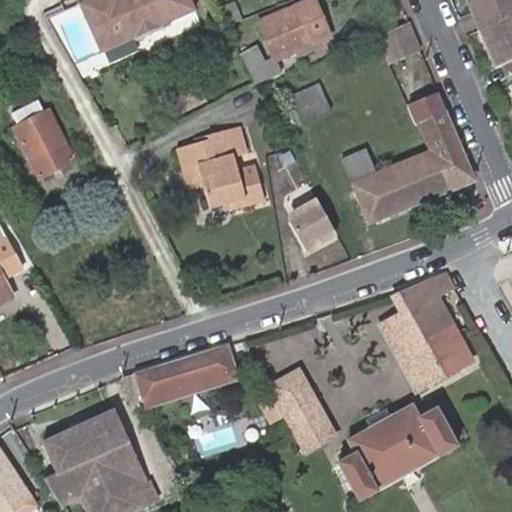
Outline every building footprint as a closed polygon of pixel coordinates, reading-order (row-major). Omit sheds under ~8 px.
[(81,0),(79,1),(101,50),(134,36),(135,38),(163,27),(162,24),(195,9),(191,0),(81,0)] [(272,58),(273,58),(329,35),(313,0),(307,0),(257,21),(272,58)] [(511,0),(464,0),(493,70),(503,66),(509,81),(511,79),(511,0)] [(407,23),(374,37),(382,55),(385,62),(417,49),(407,23)] [(382,55),(374,37),(327,55),(335,74),(382,55)] [(241,57),(247,68),(258,64),(253,52),(241,57)] [(247,68),(255,82),(255,84),(280,74),(273,58),(272,58),(258,64),(247,68)] [(169,82),(146,94),(153,107),(176,95),(169,82)] [(321,82),(292,93),(304,122),(332,110),(321,82)] [(473,183),(437,97),(405,110),(415,133),(420,131),(430,154),(447,194),(473,183)] [(40,176),(74,159),(49,109),(15,127),(40,176)] [(234,202),(266,192),(259,164),(243,167),(240,155),(252,152),(252,151),(247,130),(245,124),(214,132),(215,137),(204,141),(180,147),(186,169),(204,165),(209,183),(209,184),(215,205),(215,206),(234,202)] [(215,137),(214,132),(202,134),(203,140),(204,141),(215,137)] [(366,226),(447,194),(430,154),(374,176),(362,145),(338,154),(351,186),(366,226)] [(191,188),(209,183),(204,165),(186,169),(191,188)] [(268,200),(266,192),(234,202),(236,209),(268,200)] [(309,252),(341,233),(318,194),(286,212),(309,252)] [(0,302),(13,296),(0,271),(0,302)] [(440,274),(397,294),(400,300),(407,312),(382,326),(417,389),(470,359),(436,297),(449,290),(440,274)] [(121,379),(137,405),(237,372),(231,355),(228,346),(121,379)] [(137,405),(141,411),(239,381),(237,372),(137,405)] [(336,436),(300,372),(270,388),(306,453),(336,436)] [(360,502),(459,447),(438,408),(419,419),(411,405),(349,441),(356,454),(339,463),(360,502)] [(44,480),(59,505),(80,495),(88,511),(122,511),(137,506),(155,498),(141,467),(114,408),(42,442),(56,474),(44,480)] [(28,511),(37,506),(30,496),(0,453),(0,511),(28,511)] [(172,498),(180,511),(200,511),(187,489),(172,498)]
